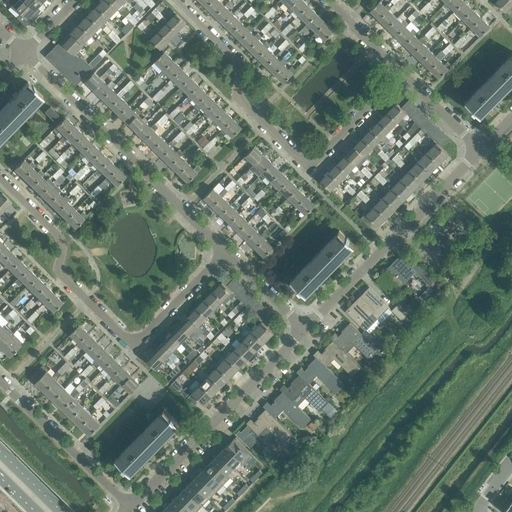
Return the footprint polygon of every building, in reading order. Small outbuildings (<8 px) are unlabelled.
[(17,0),(12,5),(20,13),(25,18),(26,18),(30,13),(34,17),(37,14),(22,0),(17,0)] [(38,0),(22,0),(37,14),(40,11),(36,7),(41,3),(38,0)] [(103,0),(97,6),(109,17),(118,8),(109,0),(103,0)] [(109,0),(118,8),(125,0),(109,0)] [(215,15),(224,6),(218,0),(213,0),(207,7),(215,15)] [(288,8),(291,6),(296,0),(279,0),(280,0),(288,8)] [(294,10),(299,15),(308,5),(302,0),(296,0),(291,6),(288,8),(288,9),(292,13),(294,10)] [(462,0),(448,0),(446,2),(444,5),(447,8),(450,6),(455,10),(464,1),(462,0)] [(511,0),(498,0),(496,2),(511,17),(511,15),(511,0)] [(378,17),(379,19),(388,10),(391,7),(387,3),(385,6),(380,1),(370,10),(378,17)] [(472,9),(465,2),(464,1),(455,10),(463,19),(472,9)] [(299,15),(308,23),(317,14),(308,5),(299,15)] [(104,22),(109,17),(97,6),(89,15),(100,26),(103,29),(107,25),(104,22)] [(233,14),(224,6),(215,15),(224,23),(233,14)] [(259,13),(251,6),(247,10),(251,13),(255,17),(259,13)] [(474,11),(472,9),(463,19),(461,21),(465,25),(467,22),(472,27),(481,18),(474,11)] [(388,10),(379,19),(388,27),(397,18),(401,14),(397,11),(393,15),(388,10)] [(173,17),(168,22),(177,31),(186,22),(177,13),(176,14),(174,11),(170,15),(173,17)] [(236,11),(233,14),(224,23),(232,32),(241,22),(241,23),(247,17),(244,14),(241,16),(236,11)] [(29,21),(26,18),(25,18),(20,13),(16,18),(25,26),(29,21)] [(311,27),(316,31),(325,22),(317,14),(308,23),(305,26),(309,30),(311,27)] [(81,22),(80,24),(91,35),(95,38),(99,35),(95,31),(100,26),(89,15),(81,22)] [(395,34),(396,36),(405,26),(408,24),(404,20),(401,23),(397,18),(388,27),(395,34)] [(490,26),(482,19),(481,18),(472,27),(481,36),(490,26)] [(176,33),(177,31),(168,22),(165,19),(161,23),(164,26),(160,31),(169,40),(176,33)] [(434,23),(441,31),(445,27),(442,23),(437,19),(434,23)] [(134,25),(130,21),(121,30),(126,34),(134,25)] [(241,23),(241,22),(232,32),(241,40),(250,31),(253,28),(249,24),(246,27),(241,23)] [(327,24),(325,22),(316,31),(313,34),(317,38),(320,35),(325,40),(334,31),(327,24)] [(80,24),(73,31),(71,33),(84,45),(83,44),(91,35),(80,24)] [(403,43),(405,44),(414,35),(417,32),(413,28),(410,31),(405,26),(396,36),(403,43)] [(167,41),(169,40),(160,31),(157,28),(153,32),(156,34),(151,39),(160,49),(167,41)] [(253,28),(250,31),(241,40),(249,48),(258,39),(261,36),(257,33),(255,36),(250,31),(253,28)] [(288,38),(291,40),(298,32),(296,30),(293,34),(291,35),(288,38)] [(108,35),(112,39),(116,35),(112,31),(108,35)] [(447,36),(458,47),(462,43),(459,40),(451,32),(447,36)] [(78,50),(84,45),(71,33),(63,41),(61,40),(80,58),(81,57),(83,55),(78,50)] [(117,43),(121,39),(116,35),(112,39),(117,43)] [(412,51),(413,52),(422,43),(425,40),(421,37),(419,39),(414,35),(405,44),(412,51)] [(263,44),(258,39),(249,48),(258,57),(267,48),(270,45),(266,41),(263,44)] [(81,57),(80,58),(61,40),(54,48),(64,58),(56,66),(76,85),(93,68),(81,57)] [(413,52),(422,61),(431,52),(422,43),(413,52)] [(266,65),(275,56),(267,48),(258,57),(266,65)] [(429,68),(430,69),(440,60),(446,55),(442,51),(436,57),(431,52),(422,61),(429,68)] [(155,61),(156,61),(164,69),(164,70),(173,60),(164,52),(155,61)] [(511,54),(490,77),(505,92),(511,84),(511,54)] [(274,72),(275,74),(284,64),(287,61),(283,58),(280,61),(275,56),(266,65),(274,72)] [(168,73),(173,78),(182,69),(173,60),(164,70),(164,69),(161,72),(165,76),(168,73)] [(444,65),(440,60),(430,69),(439,78),(448,69),(448,68),(451,66),(447,62),(444,65)] [(289,69),(284,64),(275,74),(284,82),(293,73),(295,70),(292,66),(289,69)] [(354,81),(359,71),(351,67),(346,77),(354,81)] [(182,69),(173,78),(181,86),(190,77),(182,69)] [(93,88),(94,90),(103,80),(109,75),(106,71),(100,77),(94,72),(85,81),(93,88)] [(189,95),(190,95),(199,85),(190,77),(181,86),(178,89),(182,93),(185,90),(189,95)] [(495,102),(505,92),(490,77),(466,101),(473,109),(475,112),(476,111),(481,116),(491,106),(493,107),(495,102)] [(112,89),(103,80),(94,90),(103,98),(112,89)] [(13,96),(3,106),(18,121),(42,97),(35,89),(33,86),(32,87),(27,82),(17,92),(16,92),(12,95),(13,96)] [(198,103),(207,94),(199,85),(190,95),(189,95),(187,97),(191,101),(193,98),(198,103)] [(120,97),(112,89),(103,98),(111,106),(120,97)] [(206,111),(207,111),(216,102),(207,94),(198,103),(195,106),(199,109),(202,107),(206,111)] [(129,105),(120,97),(111,106),(120,115),(129,105)] [(402,107),(401,108),(406,112),(414,104),(409,99),(402,106),(402,107)] [(215,120),(224,111),(216,102),(207,111),(206,111),(204,114),(208,118),(210,115),(215,120)] [(401,108),(397,104),(388,112),(397,121),(403,127),(407,123),(402,117),(406,113),(406,112),(401,108)] [(414,104),(406,112),(406,113),(410,117),(419,108),(414,104)] [(133,110),(129,105),(120,115),(128,123),(137,114),(140,111),(136,107),(133,110)] [(0,139),(18,121),(3,106),(0,109),(0,139)] [(53,120),(58,115),(50,106),(45,112),(53,120)] [(410,117),(415,121),(423,113),(419,108),(410,117)] [(224,128),(233,119),(224,111),(215,120),(212,123),(216,126),(219,123),(224,128)] [(389,130),(397,121),(388,112),(380,121),(389,130)] [(428,117),(423,113),(415,121),(420,126),(428,117)] [(146,122),(137,114),(128,123),(137,131),(146,122)] [(60,130),(64,135),(73,125),(65,117),(56,126),(52,130),(56,133),(60,130)] [(234,121),(233,119),(224,128),(221,131),(225,135),(227,132),(233,137),(242,128),(234,121)] [(430,119),(422,128),(426,133),(435,124),(430,119)] [(190,121),(183,128),(186,131),(190,127),(193,124),(190,121)] [(385,135),(389,130),(380,121),(372,129),(381,139),(386,143),(390,139),(385,135)] [(151,127),(146,122),(137,131),(145,140),(154,130),(158,127),(155,124),(154,123),(151,127)] [(426,133),(431,137),(440,129),(435,124),(426,133)] [(75,126),(73,125),(64,135),(59,140),(62,143),(68,138),(73,143),(82,134),(75,126)] [(376,144),(381,139),(372,129),(363,138),(372,147),(378,153),(381,149),(376,144)] [(440,129),(431,137),(435,142),(444,133),(440,129)] [(163,139),(154,130),(145,140),(154,148),(163,139)] [(403,136),(407,139),(411,135),(407,131),(403,136)] [(435,142),(437,143),(440,146),(441,145),(442,145),(449,138),(444,133),(435,142)] [(83,135),(82,134),(73,143),(70,146),(74,149),(77,147),(81,151),(91,142),(83,135)] [(50,139),(47,135),(39,143),(43,147),(50,139)] [(198,142),(203,147),(208,142),(202,137),(198,142)] [(404,146),(408,150),(417,141),(413,137),(404,146)] [(372,147),(363,138),(355,147),(364,156),(367,158),(370,154),(368,152),(372,147)] [(168,144),(163,139),(154,148),(162,156),(172,147),(174,144),(171,141),(168,144)] [(394,152),(403,143),(399,139),(390,148),(394,152)] [(440,146),(437,143),(435,142),(434,140),(430,144),(433,147),(428,152),(439,163),(448,154),(440,146)] [(92,143),(91,142),(81,151),(79,154),(83,158),(85,155),(90,160),(99,150),(92,143)] [(249,159),(254,164),(263,154),(255,146),(245,155),(246,155),(243,158),(247,162),(249,159)] [(176,152),(172,147),(162,156),(171,165),(180,156),(183,153),(179,149),(176,152)] [(359,161),(364,156),(355,147),(346,155),(356,164),(358,167),(362,163),(359,161)] [(56,160),(59,156),(51,148),(48,152),(56,160)] [(100,152),(99,150),(90,160),(87,163),(91,166),(94,163),(99,168),(108,159),(100,152)] [(431,172),(439,163),(428,152),(419,161),(431,172)] [(265,156),(263,154),(254,164),(254,163),(249,168),(253,172),(254,171),(259,176),(263,172),(272,163),(265,156)] [(351,168),(356,164),(346,155),(338,164),(347,173),(351,176),(355,172),(351,168)] [(171,165),(179,173),(189,164),(180,156),(171,165)] [(22,175),(23,177),(32,167),(32,168),(35,165),(31,161),(28,164),(23,159),(14,168),(22,175)] [(102,172),(107,176),(116,167),(108,159),(99,168),(94,172),(98,176),(102,172)] [(422,181),(429,174),(431,172),(419,161),(410,170),(422,181)] [(280,171),(272,163),(263,172),(259,176),(262,180),(266,175),(271,180),(280,171)] [(194,169),(189,164),(179,173),(188,182),(202,168),(198,165),(194,169)] [(330,172),(339,181),(347,173),(338,164),(330,172)] [(30,184),(32,185),(41,176),(44,173),(40,169),(37,172),(32,168),(32,167),(23,177),(30,184)] [(116,185),(125,176),(116,167),(107,176),(104,179),(108,183),(111,180),(116,185)] [(413,190),(422,181),(410,170),(402,179),(413,190)] [(289,180),(282,173),(280,171),(271,180),(280,189),(289,180)] [(330,190),(339,181),(330,172),(321,181),(330,190)] [(375,176),(379,180),(383,176),(378,172),(375,176)] [(39,192),(40,193),(49,184),(52,182),(48,178),(45,180),(41,176),(32,185),(39,192)] [(383,185),(387,181),(383,176),(379,180),(383,185)] [(404,199),(411,192),(413,190),(402,179),(393,187),(404,199)] [(290,181),(289,180),(280,189),(277,191),(281,195),(284,193),(288,197),(297,188),(290,181)] [(49,184),(40,193),(49,202),(58,193),(60,190),(57,186),(54,189),(49,184)] [(396,208),(404,199),(393,187),(384,196),(396,208)] [(211,204),(213,206),(222,197),(222,196),(224,194),(221,191),(219,194),(213,188),(204,197),(211,204)] [(292,201),(297,206),(306,196),(297,188),(288,197),(286,200),(290,204),(292,201)] [(361,190),(357,194),(362,198),(366,194),(361,190)] [(2,192),(0,193),(0,207),(2,210),(11,201),(2,192)] [(56,209),(57,210),(66,201),(69,198),(65,195),(63,197),(58,193),(49,202),(56,209)] [(370,198),(366,194),(362,198),(366,203),(370,198)] [(315,205),(308,198),(306,196),(297,206),(306,214),(315,205)] [(387,216),(394,209),(396,208),(384,196),(376,205),(387,216)] [(213,206),(220,213),(221,214),(230,205),(222,197),(213,206)] [(57,210),(66,218),(75,209),(66,201),(57,210)] [(221,214),(230,223),(239,213),(230,205),(221,214)] [(376,205),(367,214),(374,222),(378,226),(387,216),(376,205)] [(262,218),(266,214),(264,211),(265,210),(262,207),(257,213),(262,218)] [(80,214),(75,209),(66,218),(74,227),(84,218),(83,218),(86,215),(82,211),(80,214)] [(230,223),(237,230),(238,231),(248,222),(239,213),(230,223)] [(367,214),(365,213),(360,218),(369,226),(374,222),(367,214)] [(246,238),(247,239),(256,230),(257,229),(254,225),(253,227),(248,222),(238,231),(246,238)] [(254,246),(256,248),(265,238),(267,236),(264,232),(261,235),(256,230),(247,239),(254,246)] [(339,231),(315,256),(330,270),(340,260),(342,261),(344,257),(344,256),(354,246),(349,241),(349,240),(347,238),(339,231)] [(269,243),(265,238),(256,248),(264,256),(273,247),(276,244),(272,241),(269,243)] [(0,259),(1,260),(10,251),(2,243),(0,244),(0,259)] [(1,260),(10,269),(19,260),(10,251),(1,260)] [(320,280),(330,270),(315,256),(291,280),(299,288),(298,288),(301,290),(306,295),(307,295),(307,294),(316,284),(318,285),(321,281),(320,280)] [(415,271),(400,256),(388,268),(404,283),(415,271)] [(19,260),(10,269),(18,277),(28,268),(19,260)] [(22,281),(27,286),(36,276),(28,268),(18,277),(15,281),(19,285),(22,281)] [(392,295),(404,283),(388,268),(377,280),(392,295)] [(433,283),(434,282),(424,272),(419,276),(430,286),(435,291),(438,288),(433,283)] [(5,273),(0,278),(0,285),(9,276),(5,273)] [(27,286),(36,294),(45,285),(37,278),(36,276),(27,286)] [(228,276),(222,282),(226,286),(228,285),(227,285),(232,280),(228,276)] [(228,285),(226,286),(231,291),(239,282),(235,277),(232,280),(227,285),(228,285)] [(231,291),(226,286),(222,282),(213,291),(223,300),(225,303),(234,294),(231,291)] [(239,282),(231,291),(234,294),(235,295),(244,287),(239,282)] [(36,294),(44,302),(53,293),(45,285),(36,294)] [(235,295),(240,300),(248,291),(244,287),(235,295)] [(384,302),(369,287),(358,299),(373,314),(384,302)] [(214,308),(223,300),(213,291),(205,299),(214,308)] [(245,304),(253,296),(248,291),(240,300),(245,304)] [(62,302),(53,293),(44,302),(53,311),(62,302)] [(247,307),(252,311),(260,303),(255,298),(247,307)] [(197,308),(206,317),(214,308),(205,299),(197,308)] [(376,318),(373,314),(358,299),(346,311),(365,329),(376,318)] [(396,306),(406,316),(410,311),(400,301),(396,306)] [(260,303),(252,311),(256,316),(265,307),(260,303)] [(410,320),(406,316),(396,306),(391,310),(401,320),(402,319),(407,324),(410,320)] [(256,316),(261,320),(269,311),(265,307),(256,316)] [(201,322),(206,317),(197,308),(188,316),(198,325),(203,331),(207,335),(210,331),(201,322)] [(16,313),(12,309),(8,313),(12,317),(16,313)] [(238,316),(242,320),(246,316),(242,311),(238,316)] [(262,321),(265,324),(266,323),(267,324),(274,316),(269,311),(261,320),(262,321)] [(8,321),(12,317),(8,313),(4,318),(8,321)] [(193,330),(198,325),(188,316),(180,325),(189,334),(192,337),(196,333),(193,330)] [(238,324),(242,320),(238,316),(234,320),(238,324)] [(273,332),(265,324),(262,321),(261,320),(259,319),(256,322),(258,325),(253,330),(264,341),(273,332)] [(333,340),(343,349),(351,341),(369,359),(378,350),(368,340),(350,322),(337,335),(335,333),(330,337),(333,340)] [(70,334),(71,334),(79,342),(88,333),(79,324),(70,334)] [(4,325),(2,327),(0,328),(0,346),(11,336),(13,333),(4,325)] [(184,339),(189,334),(180,325),(172,333),(181,342),(186,348),(190,353),(194,349),(184,339)] [(26,330),(30,334),(34,330),(30,326),(26,330)] [(244,339),(256,350),(264,341),(253,330),(244,339)] [(13,333),(11,336),(0,346),(0,347),(9,356),(20,344),(22,342),(13,333)] [(83,346),(88,351),(97,341),(88,333),(79,342),(76,345),(80,349),(83,346)] [(176,347),(181,342),(172,333),(163,342),(175,354),(179,350),(176,347)] [(221,333),(217,337),(221,341),(225,337),(221,333)] [(247,359),(256,350),(244,339),(245,339),(242,336),(238,340),(241,343),(236,348),(247,359)] [(383,346),(373,336),(368,340),(378,350),(383,346)] [(230,342),(225,337),(221,341),(226,346),(230,342)] [(361,367),(343,349),(333,340),(321,352),(318,350),(313,354),(316,357),(326,366),(334,358),(353,376),(361,367)] [(97,341),(88,351),(96,359),(105,350),(97,341)] [(175,354),(163,342),(155,350),(164,359),(167,362),(170,359),(167,356),(172,351),(175,354)] [(201,354),(203,351),(205,350),(205,349),(202,345),(197,350),(201,354)] [(238,368),(247,359),(236,348),(233,345),(229,349),(232,352),(227,357),(238,368)] [(100,363),(105,367),(114,358),(105,350),(96,359),(93,362),(97,365),(100,363)] [(159,365),(164,359),(155,350),(146,359),(155,368),(156,368),(158,371),(162,367),(159,365)] [(199,355),(204,359),(208,355),(203,351),(201,354),(199,355)] [(204,359),(199,355),(194,360),(199,364),(204,359)] [(230,377),(238,368),(227,357),(218,366),(230,377)] [(326,366),(316,357),(304,370),(301,367),(296,371),(299,374),(309,383),(317,375),(336,393),(345,384),(326,366)] [(114,358),(105,367),(113,375),(113,376),(122,366),(114,358)] [(66,362),(62,366),(66,370),(70,366),(66,362)] [(221,386),(230,377),(218,366),(215,362),(211,367),(214,370),(209,375),(221,386)] [(35,373),(40,378),(47,371),(48,370),(43,365),(35,373)] [(62,366),(58,371),(61,374),(62,374),(66,370),(62,366)] [(117,379),(122,384),(131,375),(122,366),(113,376),(113,375),(110,378),(114,382),(117,379)] [(192,371),(188,367),(182,372),(187,377),(192,371)] [(47,371),(40,378),(35,382),(45,391),(56,380),(61,374),(58,371),(52,376),(47,371)] [(328,402),(309,383),(299,374),(287,387),(284,384),(280,389),(282,391),(283,391),(292,401),(292,400),(297,405),(305,397),(319,411),(328,402)] [(140,383),(131,375),(122,384),(131,393),(140,383)] [(209,375),(201,384),(212,395),(221,386),(209,375)] [(181,385),(176,379),(171,384),(178,390),(181,387),(181,385)] [(65,388),(56,380),(45,391),(54,400),(65,388)] [(212,395),(201,384),(192,393),(187,388),(184,388),(180,393),(185,398),(186,397),(194,405),(199,400),(203,404),(212,395)] [(70,393),(65,388),(54,400),(62,408),(74,397),(79,391),(76,388),(75,388),(70,393)] [(266,408),(275,418),(276,417),(283,409),(302,428),(311,419),(297,405),(292,400),(292,401),(283,391),(282,391),(270,404),(267,401),(263,406),(266,408)] [(71,417),(83,406),(74,397),(62,408),(71,417)] [(102,404),(97,401),(93,405),(97,409),(102,404)] [(336,410),(328,402),(321,408),(327,414),(328,412),(332,415),(336,410)] [(91,414),(83,406),(71,417),(80,426),(91,414)] [(275,418),(266,408),(253,421),(251,418),(246,423),(248,425),(241,431),(239,430),(236,434),(242,440),(253,429),(260,437),(262,437),(264,436),(270,430),(285,445),(294,436),(276,417),(275,418)] [(164,410),(140,434),(155,449),(165,439),(167,440),(169,435),(179,425),(179,424),(174,419),(172,417),(171,417),(164,409),(163,410),(164,410)] [(101,423),(91,414),(80,426),(89,435),(101,423)] [(312,422),(308,425),(313,430),(317,427),(312,422)] [(145,459),(155,449),(140,434),(116,458),(123,466),(125,469),(126,468),(131,473),(141,463),(143,464),(145,459)] [(240,460),(243,464),(250,456),(251,456),(233,439),(226,446),(240,460)] [(240,460),(226,446),(219,453),(233,467),(240,460)] [(233,467),(219,453),(213,460),(227,474),(227,473),(233,467)] [(227,474),(213,460),(206,467),(223,484),(230,477),(227,473),(227,474)] [(199,474),(216,491),(223,484),(206,467),(199,474)] [(205,495),(209,499),(216,491),(199,474),(192,481),(206,495),(205,495)] [(206,495),(192,481),(185,488),(199,502),(205,495),(206,495)] [(193,511),(195,511),(203,505),(199,502),(185,488),(178,495),(192,509),(192,510),(193,511)] [(192,509),(178,495),(171,502),(180,511),(189,511),(192,510),(192,509)] [(166,511),(180,511),(171,502),(164,510),(166,511)]
